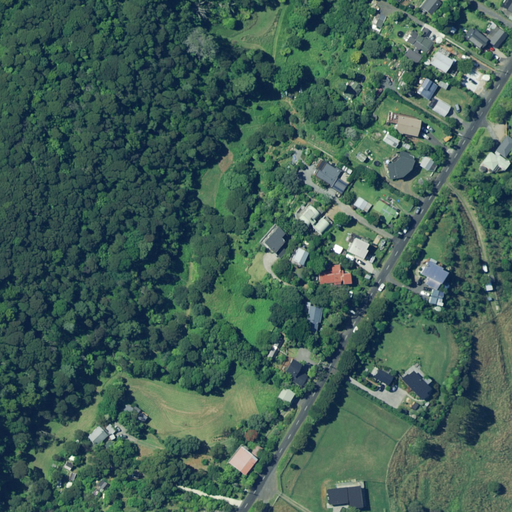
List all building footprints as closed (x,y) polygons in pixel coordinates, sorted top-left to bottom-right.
[(440,3),(436,0),(426,0),(420,7),(430,15),(440,3)] [(511,0),(504,0),(501,7),(511,13),(511,0)] [(383,22),(373,18),(371,24),(380,28),(383,22)] [(507,35),(490,22),(487,27),(491,30),(486,37),(472,27),(464,37),(478,48),(482,44),(484,45),(487,41),(496,48),(507,35)] [(407,42),(414,47),(412,51),(407,48),(403,55),(416,64),(421,56),(418,54),(420,50),(426,54),(433,42),(425,36),(429,30),(421,26),(417,32),(414,31),(407,42)] [(452,57),(450,61),(444,57),(447,53),(438,48),(429,63),(444,73),(449,64),(452,66),(456,59),(452,57)] [(353,75),(341,93),(352,100),(355,95),(359,97),(364,91),(361,89),(363,85),(355,80),(356,78),(353,75)] [(437,86),(424,78),(415,93),(428,100),(437,86)] [(441,79),(438,85),(445,90),(449,84),(441,79)] [(450,108),(434,97),(428,107),(444,117),(450,108)] [(419,121),(388,114),(387,122),(395,124),(394,131),(416,136),(419,121)] [(397,150),(402,142),(403,140),(383,129),(379,137),(387,141),(386,144),(397,150)] [(511,140),(506,136),(495,151),(504,157),(510,150),(511,151),(511,140)] [(415,157),(400,151),(395,162),(386,164),(390,179),(402,177),(409,169),(415,157)] [(495,156),(490,152),(482,163),(496,173),(499,169),(503,171),(509,163),(496,154),(495,156)] [(419,165),(428,171),(431,173),(437,164),(432,161),(425,156),(419,165)] [(339,172),(323,163),(319,170),(316,169),(313,175),(328,184),(327,185),(341,193),(347,184),(336,177),(339,172)] [(342,164),(339,170),(350,176),(353,170),(342,164)] [(371,205),(358,197),(354,205),(367,212),(371,205)] [(398,213),(378,201),(372,209),(381,214),(378,219),(387,224),(392,217),(395,218),(398,213)] [(330,225),(320,217),(326,211),(320,206),(315,211),(308,205),(297,217),(307,226),(309,224),(321,235),(330,225)] [(262,243),(266,247),(263,250),(267,254),(270,251),(274,253),(280,259),(287,252),(280,246),(284,242),(279,238),(284,233),(276,226),(262,243)] [(368,245),(353,238),(347,252),(362,259),(368,245)] [(291,261),(294,262),(292,265),(299,268),(300,265),(301,265),(307,253),(297,248),(291,261)] [(420,282),(435,290),(445,272),(426,262),(419,274),(423,276),(420,282)] [(339,273),(339,265),(331,265),(331,271),(318,271),(319,284),(350,284),(350,273),(339,273)] [(490,276),(484,277),(487,291),(493,290),(490,276)] [(443,293),(431,291),(429,303),(440,306),(443,293)] [(322,304),(304,302),(303,312),(307,312),(305,331),(316,332),(317,322),(320,323),(321,310),(322,304)] [(276,336),(266,358),(272,361),(283,340),(282,339),(276,336)] [(299,365),(290,359),(282,372),(292,378),(299,365)] [(393,377),(380,369),(374,378),(387,386),(393,377)] [(306,376),(299,371),(292,382),(300,387),(306,376)] [(400,379),(401,380),(420,401),(426,395),(424,393),(428,389),(412,371),(408,374),(407,373),(400,379)] [(295,396),(282,387),(279,391),(276,397),(289,405),(295,396)] [(98,446),(110,434),(111,433),(113,434),(118,430),(111,423),(104,429),(101,425),(89,437),(98,446)] [(114,445),(110,440),(105,445),(110,449),(114,445)] [(255,461),(238,448),(227,462),(244,475),(255,461)] [(78,458),(72,454),(65,467),(72,471),(78,458)]
